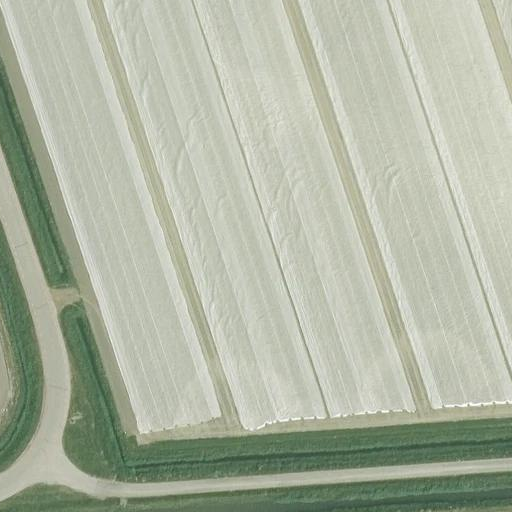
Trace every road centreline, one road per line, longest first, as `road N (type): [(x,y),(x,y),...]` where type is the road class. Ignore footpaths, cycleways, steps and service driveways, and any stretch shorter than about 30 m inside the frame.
road 1 (unclassified): [(37,456),(98,488),(123,490),(511,464)]
road 2 (tertiary): [(37,456),(52,424),(57,379),(0,182)]
